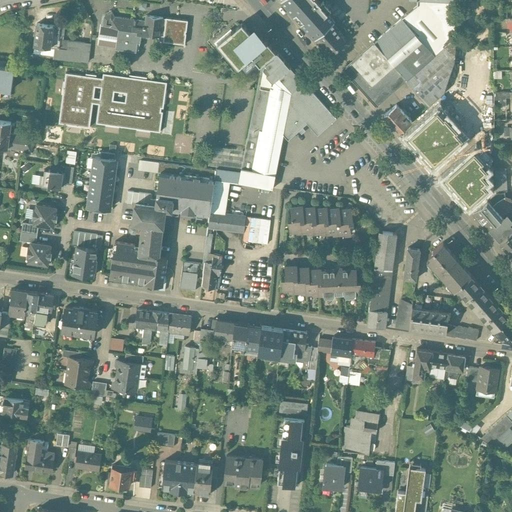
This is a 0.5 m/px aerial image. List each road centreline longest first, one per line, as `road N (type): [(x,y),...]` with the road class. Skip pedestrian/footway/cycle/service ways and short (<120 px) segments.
road 1 (residential): [(511,349),(0,276)]
road 2 (tertiary): [(262,0),(511,283)]
road 3 (unknown): [(397,333),(384,460)]
